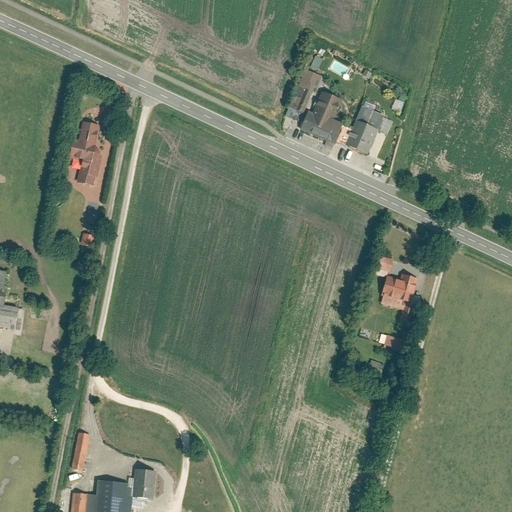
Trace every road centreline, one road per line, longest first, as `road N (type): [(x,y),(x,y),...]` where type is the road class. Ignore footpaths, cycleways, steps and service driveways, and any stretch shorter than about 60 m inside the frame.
road 1 (secondary): [(0,20),(511,260)]
road 2 (unknown): [(93,377),(177,425),(184,450),(171,511)]
